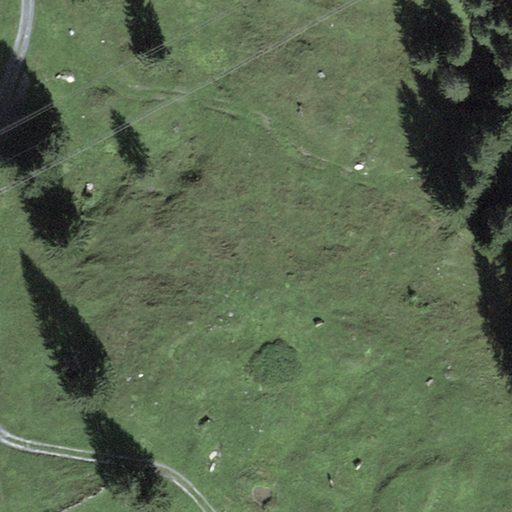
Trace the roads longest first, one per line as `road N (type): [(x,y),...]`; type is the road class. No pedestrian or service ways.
road 1 (primary): [(219,511),(0,162)]
road 2 (track): [(0,435),(155,467),(206,511)]
